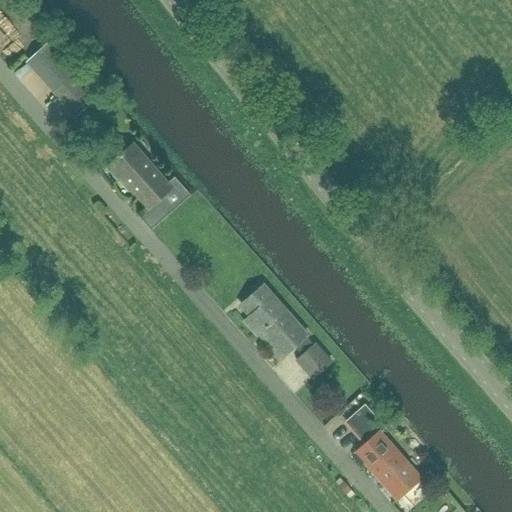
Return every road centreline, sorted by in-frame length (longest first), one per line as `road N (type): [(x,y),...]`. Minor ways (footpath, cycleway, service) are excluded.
road 1 (unclassified): [(386,511),(0,71)]
road 2 (tertiary): [(511,397),(177,0)]
